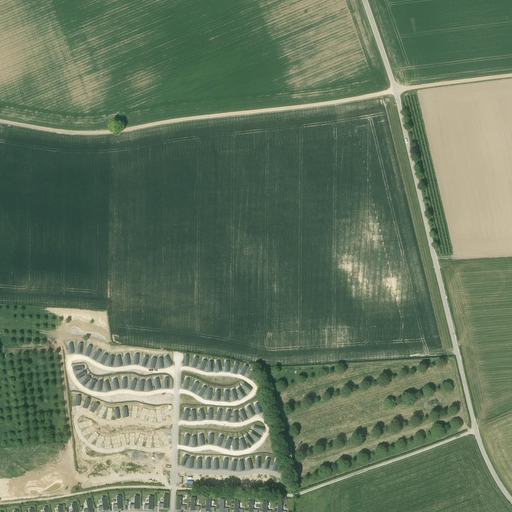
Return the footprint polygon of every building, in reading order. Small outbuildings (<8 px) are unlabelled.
[(84,386),(90,380),(87,377),(82,384),(84,386)] [(245,384),(243,387),(250,392),(252,390),(245,384)] [(91,442),(97,436),(94,434),(88,440),(91,442)] [(246,439),(251,446),(254,444),(248,437),(246,439)] [(163,504),(159,504),(159,508),(163,508),(168,509),(168,495),(168,496),(164,496),(164,499),(164,501),(164,504),(163,504)] [(117,505),(113,506),(113,505),(113,510),(118,509),(122,509),(121,496),(121,497),(117,497),(118,500),(117,500),(117,502),(118,502),(118,505),(117,505)] [(134,502),(135,502),(135,505),(134,505),(130,505),(130,509),(134,509),(139,509),(139,496),(139,497),(135,497),(135,500),(134,502)] [(103,506),(103,507),(99,508),(99,507),(98,507),(99,511),(103,511),(108,510),(106,497),(106,498),(102,499),(103,502),(102,502),(102,504),(103,503),(103,506)] [(144,505),(144,509),(148,510),(153,510),(153,497),(149,497),(149,500),(149,502),(149,506),(144,506),(144,505)] [(178,497),(178,510),(187,510),(187,506),(182,506),(182,502),(183,501),(182,501),(182,498),(178,497)] [(200,507),(199,507),(195,507),(195,503),(195,502),(195,499),(191,498),(191,511),(200,511),(200,507)] [(205,499),(204,511),(213,511),(214,507),(213,507),(213,508),(209,508),(209,504),(209,502),(209,499),(205,499)] [(84,511),(84,510),(83,511),(93,511),(91,500),(90,500),(91,501),(87,501),(88,505),(87,505),(87,506),(88,506),(89,510),(88,510),(84,511)] [(219,500),(218,511),(227,511),(228,508),(227,508),(227,509),(223,509),(223,505),(223,503),(223,500),(219,500)] [(243,510),(238,510),(238,506),(239,506),(239,505),(238,505),(238,501),(235,501),(234,511),(243,511),(243,510)] [(248,502),(247,511),(256,511),(257,510),(252,510),(252,506),(253,505),(252,505),(252,502),(248,502)] [(264,502),(263,511),(272,511),(267,511),(267,507),(268,507),(268,506),(267,506),(267,502),(264,502)] [(286,511),(284,511),(281,511),(282,508),(282,507),(282,503),(278,503),(277,511),(286,511)]
